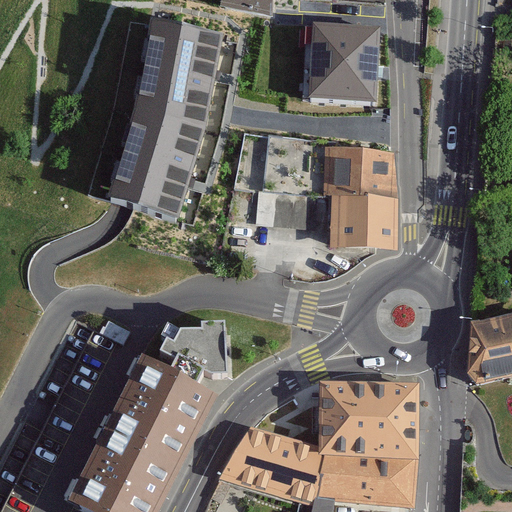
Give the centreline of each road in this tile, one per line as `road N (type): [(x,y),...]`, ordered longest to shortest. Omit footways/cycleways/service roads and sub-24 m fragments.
road 1 (secondary): [(466,0),(450,216),(431,281)]
road 2 (residential): [(398,0),(408,272)]
road 3 (secondary): [(364,341),(261,391),(231,422),(184,511)]
road 4 (residential): [(439,399),(473,410),(494,471),(511,477)]
